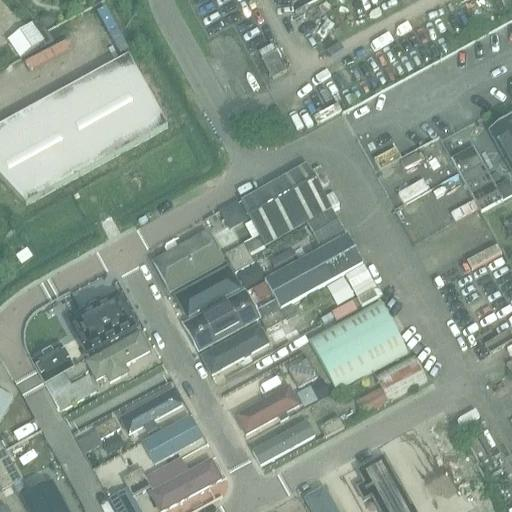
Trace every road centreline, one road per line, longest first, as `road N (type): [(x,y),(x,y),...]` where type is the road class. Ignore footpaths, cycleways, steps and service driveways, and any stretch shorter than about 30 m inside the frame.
road 1 (unclassified): [(249,175),(311,141),(325,145),(459,389)]
road 2 (unclassified): [(251,497),(123,249)]
road 3 (unclassified): [(251,497),(459,389)]
road 4 (unclassified): [(97,511),(1,323)]
road 5 (unclassified): [(249,175),(160,23),(156,0)]
road 6 (unclassified): [(123,249),(249,175)]
road 7 (unclassified): [(1,323),(123,249)]
